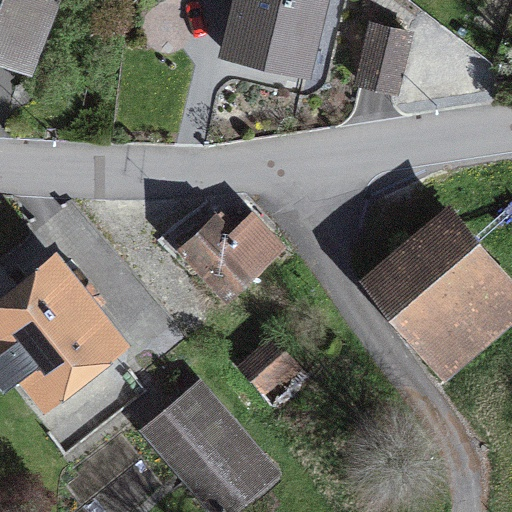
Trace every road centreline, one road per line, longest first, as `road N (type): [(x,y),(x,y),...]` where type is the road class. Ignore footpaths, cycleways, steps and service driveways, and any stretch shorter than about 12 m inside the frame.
road 1 (residential): [(243,167),(452,424),(467,511)]
road 2 (residential): [(511,133),(243,167)]
road 3 (residential): [(243,167),(0,166)]
